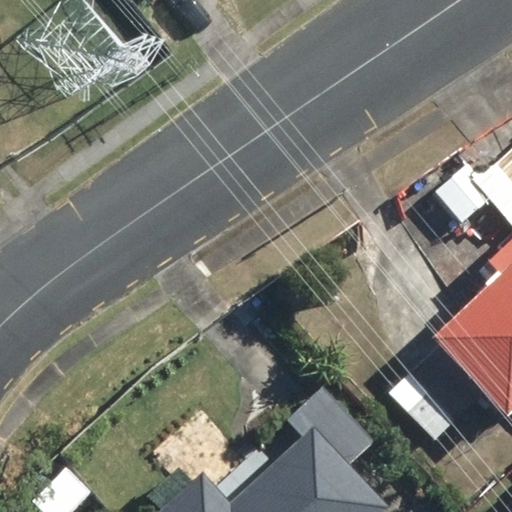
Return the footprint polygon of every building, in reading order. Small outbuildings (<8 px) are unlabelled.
[(511,150),(493,168),(511,189),(511,150)] [(465,163),(432,191),(460,225),(494,197),(465,163)] [(511,415),(511,265),(425,343),(500,426),(511,415)] [(384,511),(345,466),(369,445),(321,389),(286,420),(299,435),(228,497),(208,474),(193,487),(173,465),(134,499),(146,511),(384,511)] [(72,511),(91,493),(62,464),(15,511),(72,511)]
